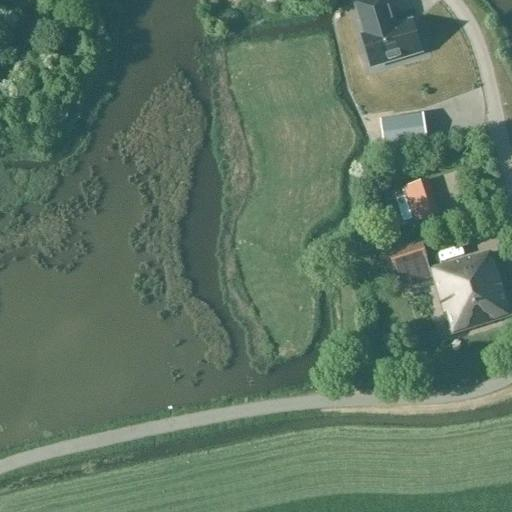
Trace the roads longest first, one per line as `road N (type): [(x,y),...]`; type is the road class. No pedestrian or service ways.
road 1 (unclassified): [(0,469),(216,417),(440,400),(511,378)]
road 2 (residential): [(511,182),(478,45),(451,0)]
